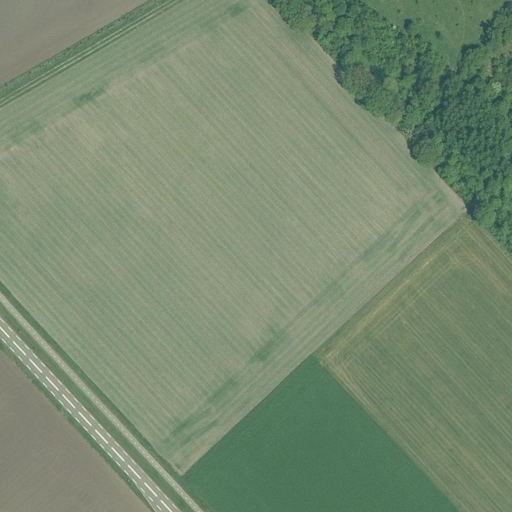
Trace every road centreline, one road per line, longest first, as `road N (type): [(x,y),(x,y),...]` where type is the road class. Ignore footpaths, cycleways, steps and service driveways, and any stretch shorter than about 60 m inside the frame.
road 1 (secondary): [(168,511),(0,328)]
road 2 (track): [(0,102),(175,0)]
